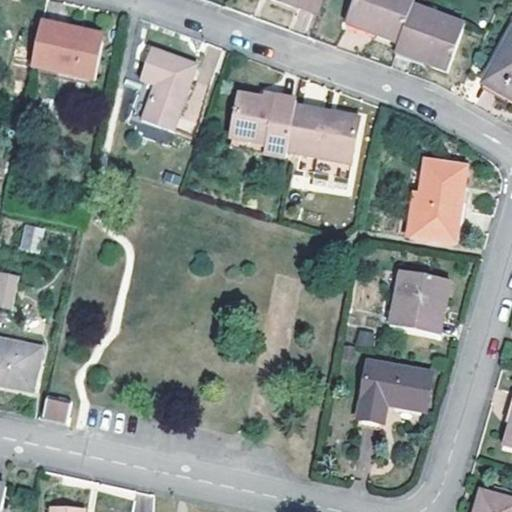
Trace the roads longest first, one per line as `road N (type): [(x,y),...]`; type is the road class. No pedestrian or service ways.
road 1 (residential): [(149,0),(418,100),(511,151)]
road 2 (residential): [(0,436),(348,511)]
road 3 (residential): [(420,511),(440,490),(511,248)]
